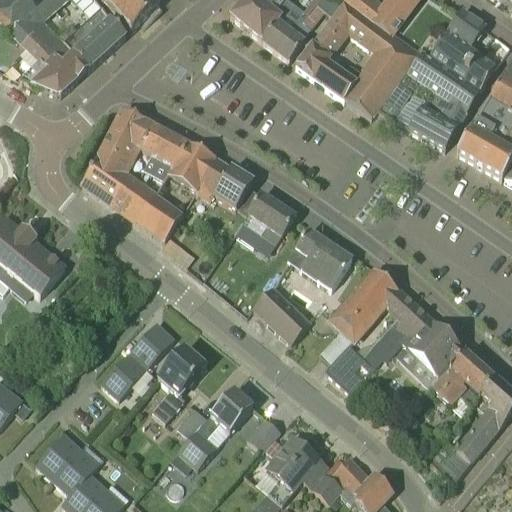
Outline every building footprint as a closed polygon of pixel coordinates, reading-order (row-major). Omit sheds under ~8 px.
[(31,41),(30,40),(23,33),(36,22),(33,18),(53,0),(0,0),(0,32),(19,51),(31,41)] [(23,33),(30,40),(31,41),(77,88),(125,43),(100,15),(77,37),(71,31),(57,43),(44,29),(76,0),(53,0),(33,18),(36,22),(23,33)] [(95,0),(98,3),(130,39),(158,13),(146,0),(95,0)] [(247,0),(229,23),(249,39),(260,48),(277,27),(291,9),(286,5),(289,0),(247,0)] [(339,12),(323,0),(307,22),(305,21),(292,38),(277,27),(260,48),(288,69),(302,50),(308,55),(311,51),(311,50),(313,47),(304,40),(309,35),(310,36),(324,18),(331,23),(339,12)] [(347,0),(341,7),(342,8),(389,43),(392,40),(421,0),(394,0),(383,16),(360,0),(347,0)] [(311,51),(308,55),(295,73),(343,108),(357,90),(328,68),(348,43),(375,63),(389,43),(342,8),(339,12),(331,23),(313,47),(311,50),(311,51)] [(459,17),(446,38),(470,55),(484,34),(459,17)] [(494,74),(470,55),(446,38),(428,65),(478,100),(494,74)] [(392,40),(389,43),(375,63),(357,90),(343,108),(371,127),(380,114),(403,82),(405,83),(420,60),(392,40)] [(61,102),(77,88),(31,41),(19,51),(24,57),(19,62),(32,75),(18,88),(56,103),(61,102)] [(457,135),(478,100),(428,65),(420,59),(420,60),(405,83),(403,82),(380,114),(398,124),(414,101),(431,111),(438,98),(450,106),(440,125),(420,115),(408,137),(445,157),(457,135)] [(511,63),(456,160),(501,187),(502,186),(511,168),(511,63)] [(137,189),(138,187),(128,180),(140,158),(152,132),(120,115),(81,190),(111,211),(128,182),(137,189)] [(184,148),(152,132),(140,158),(150,163),(143,177),(164,188),(166,183),(184,148)] [(184,148),(166,183),(195,199),(216,164),(184,148)] [(194,201),(195,201),(209,210),(212,205),(233,218),(235,215),(248,193),(252,187),(216,164),(195,199),(194,201)] [(511,168),(502,186),(511,191),(511,168)] [(137,230),(155,200),(138,187),(137,189),(128,182),(111,211),(137,230)] [(294,223),(248,193),(235,215),(246,222),(241,230),(274,252),(294,223)] [(155,200),(137,230),(163,249),(182,220),(156,201),(155,200)] [(32,299),(39,305),(64,274),(33,248),(36,245),(21,233),(19,236),(3,223),(0,226),(0,286),(26,308),(32,299)] [(330,299),(351,267),(307,238),(286,269),(330,299)] [(161,254),(174,264),(181,254),(169,244),(161,254)] [(327,328),(334,336),(338,339),(318,362),(329,372),(348,351),(350,350),(353,353),(385,317),(396,300),(371,278),(327,328)] [(288,353),(311,329),(275,294),(251,318),(288,353)] [(404,348),(409,352),(430,330),(396,300),(385,317),(395,325),(371,351),(370,350),(360,362),(373,374),(381,365),(385,369),(404,348)] [(399,363),(419,383),(431,394),(433,392),(438,387),(440,389),(463,363),(465,361),(432,328),(430,330),(409,352),(399,363)] [(156,329),(127,361),(145,377),(174,346),(156,329)] [(348,351),(329,372),(322,380),(348,402),(360,389),(362,387),(373,374),(360,362),(348,351)] [(164,431),(184,407),(179,403),(205,373),(184,355),(155,387),(169,399),(151,420),(164,431)] [(117,407),(118,406),(145,377),(127,361),(100,391),(117,407)] [(471,411),(482,399),(492,388),(463,363),(440,389),(438,387),(433,392),(453,410),(461,402),(471,411)] [(371,389),(362,387),(360,389),(358,399),(368,402),(371,389)] [(480,414),(484,418),(453,455),(444,446),(425,466),(452,490),(470,470),(511,418),(511,406),(492,388),(482,399),(488,405),(480,414)] [(22,408),(0,389),(0,434),(13,418),(22,408)] [(206,426),(190,445),(176,461),(185,469),(181,474),(190,482),(194,477),(196,478),(216,455),(206,446),(218,433),(227,441),(252,414),(232,397),(206,426)] [(415,405),(399,423),(389,435),(386,438),(398,449),(402,445),(416,458),(432,440),(412,421),(421,410),(415,405)] [(31,415),(22,408),(13,418),(22,426),(31,415)] [(377,425),(389,435),(399,423),(387,413),(377,425)] [(177,434),(190,445),(206,426),(194,416),(177,434)] [(246,446),(261,459),(280,438),(265,425),(246,446)] [(54,488),(82,457),(65,442),(37,474),(54,488)] [(329,511),(338,500),(344,492),(331,482),(326,478),(328,476),(292,447),(266,478),(293,500),(302,488),(329,511)] [(100,473),(82,457),(54,488),(71,504),(91,482),(100,473)] [(368,486),(347,465),(331,482),(344,492),(338,500),(350,511),(353,508),(356,511),(378,511),(392,499),(374,481),(368,486)] [(91,482),(71,504),(63,511),(94,511),(108,497),(91,482)] [(124,511),(108,497),(94,511),(124,511)] [(279,511),(267,501),(257,511),(279,511)]
